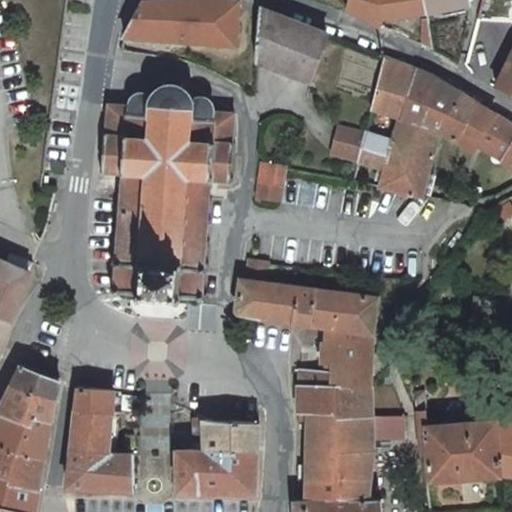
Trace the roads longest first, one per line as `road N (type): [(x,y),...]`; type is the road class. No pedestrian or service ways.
road 1 (residential): [(273,511),(276,382),(87,335)]
road 2 (unclassified): [(282,0),(395,47),(511,110)]
road 3 (residential): [(106,0),(61,249)]
road 4 (residential): [(87,335),(69,381),(49,511)]
road 5 (residential): [(54,265),(0,383)]
